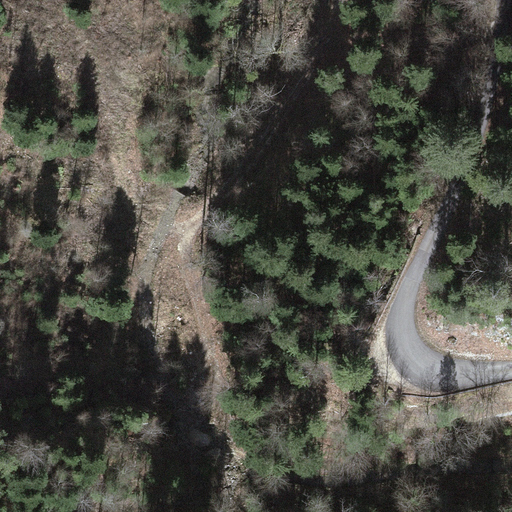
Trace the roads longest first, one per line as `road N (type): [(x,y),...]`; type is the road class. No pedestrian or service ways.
road 1 (track): [(511,368),(435,363),(412,344),(404,311),(477,132),(503,0)]
road 2 (track): [(336,0),(269,132),(198,217)]
